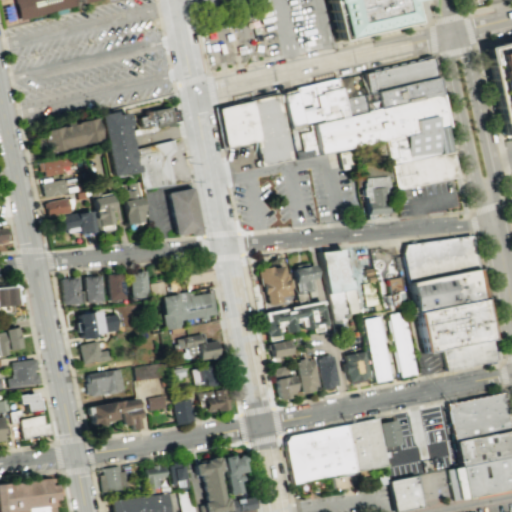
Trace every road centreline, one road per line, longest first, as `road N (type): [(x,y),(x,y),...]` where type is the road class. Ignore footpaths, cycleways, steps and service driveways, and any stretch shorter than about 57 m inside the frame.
road 1 (secondary): [(85,511),(0,91)]
road 2 (residential): [(502,220),(222,244)]
road 3 (tertiary): [(453,35),(193,97)]
road 4 (residential): [(511,373),(260,426)]
road 5 (tertiary): [(453,35),(497,280)]
road 6 (tertiary): [(502,220),(464,50),(453,35)]
road 7 (residential): [(260,426),(74,457)]
road 8 (residential): [(222,244),(36,265)]
road 9 (tertiary): [(260,426),(222,244)]
road 10 (tertiary): [(222,244),(193,97)]
